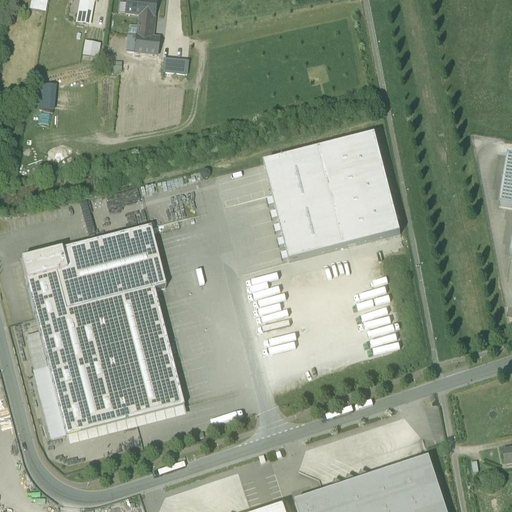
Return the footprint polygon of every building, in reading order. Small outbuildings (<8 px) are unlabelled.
[(31,0),(29,10),(44,13),(46,0),(31,0)] [(131,0),(129,18),(138,19),(152,20),(154,3),(131,0)] [(92,3),(80,1),(76,24),(88,27),(92,3)] [(152,20),(138,19),(136,38),(150,40),(152,20)] [(136,38),(136,39),(136,40),(128,40),(127,54),(157,57),(158,41),(150,40),(136,38)] [(86,43),(84,57),(99,59),(101,45),(86,43)] [(164,61),(163,73),(176,74),(176,72),(177,62),(164,61)] [(187,64),(177,62),(176,72),(186,73),(187,64)] [(374,139),(264,167),(288,266),(403,239),(374,139)] [(511,161),(508,161),(500,214),(511,215),(511,260),(511,263),(511,161)] [(69,450),(188,421),(155,295),(167,291),(152,232),(22,267),(69,450)] [(100,448),(64,457),(67,466),(102,457),(100,448)] [(511,450),(511,451),(503,453),(506,467),(511,465),(511,450)] [(390,473),(373,479),(362,473),(358,479),(364,482),(347,488),(335,482),(332,488),(337,491),(295,505),(297,511),(445,511),(429,461),(400,470),(388,464),(385,471),(390,473)]
